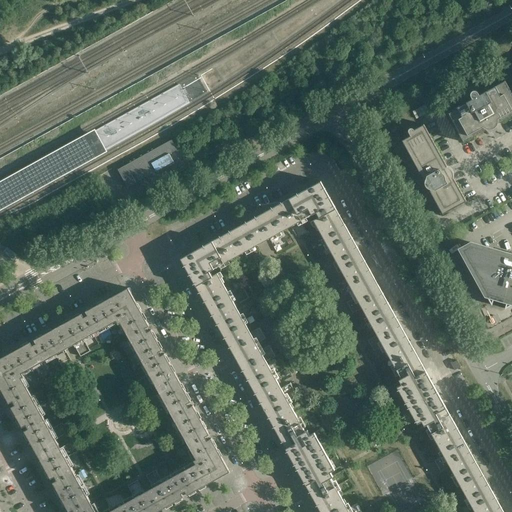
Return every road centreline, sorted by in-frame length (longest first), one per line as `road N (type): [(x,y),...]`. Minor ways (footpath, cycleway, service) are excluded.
road 1 (residential): [(511,494),(324,163)]
road 2 (residential): [(479,374),(337,111)]
road 3 (residential): [(131,262),(260,490)]
road 4 (residential): [(284,477),(157,248)]
road 5 (tertiary): [(130,227),(337,111)]
road 6 (tertiary): [(337,111),(511,13)]
road 7 (residential): [(157,248),(324,163)]
road 8 (tertiary): [(0,299),(130,227)]
